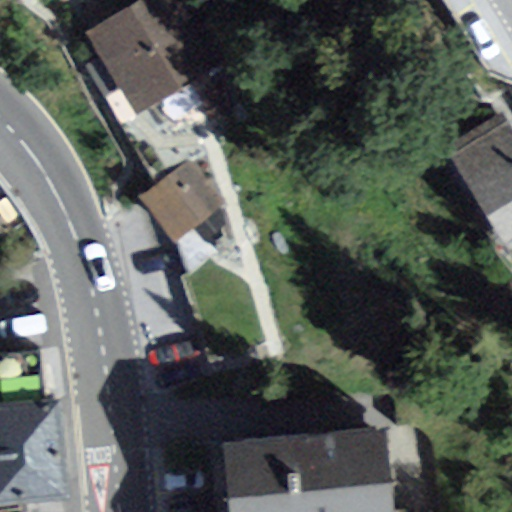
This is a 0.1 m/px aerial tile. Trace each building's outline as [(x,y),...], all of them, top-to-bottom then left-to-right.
[(146,116),(205,81),(158,2),(99,36),(146,116)] [(511,128),(466,156),(511,234),(511,128)] [(196,156),(146,180),(175,239),(225,214),(196,156)] [(192,292),(206,351),(268,336),(254,277),(192,292)] [(0,403),(0,501),(74,499),(70,401),(0,403)] [(246,446),(252,511),(411,511),(405,430),(246,446)]
